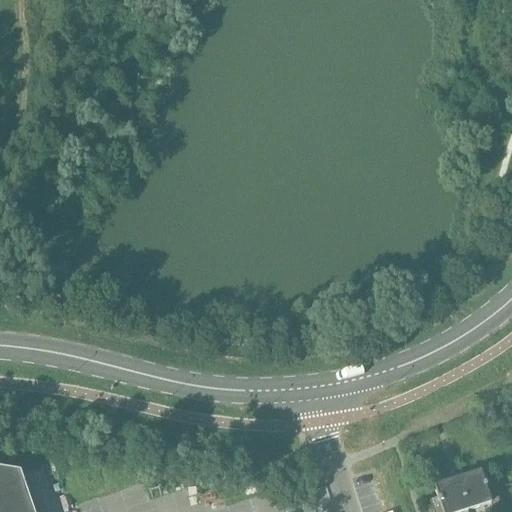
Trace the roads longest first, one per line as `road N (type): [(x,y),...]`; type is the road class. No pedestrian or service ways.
road 1 (tertiary): [(0,347),(205,389),(318,389)]
road 2 (tertiary): [(318,389),(414,362),(473,330),(511,296)]
road 3 (unknown): [(334,470),(505,393)]
road 4 (unclassified): [(347,511),(318,389)]
